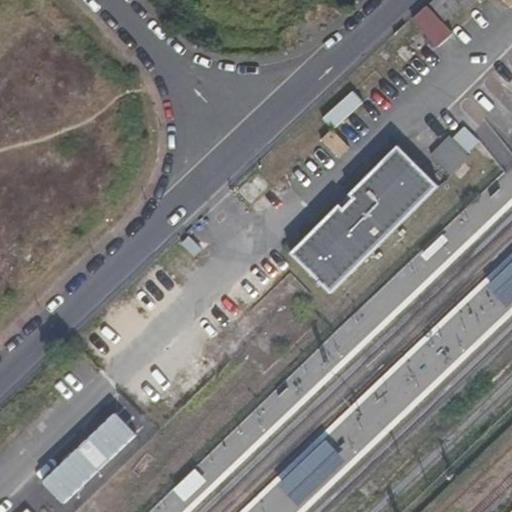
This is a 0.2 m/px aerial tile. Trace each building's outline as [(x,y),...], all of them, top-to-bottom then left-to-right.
[(477,2),(474,0),(435,0),(430,5),(446,22),(461,9),(465,13),(477,2)] [(452,34),(428,8),(412,23),(436,49),(452,34)] [(468,156),(449,138),(429,158),(449,177),(468,156)] [(342,209),(339,205),(290,254),(330,294),(438,187),(397,147),(348,196),(352,199),(342,209)] [(511,303),(511,264),(489,286),(508,307),(511,303)] [(132,412),(106,439),(127,459),(153,432),(132,412)] [(348,461),(329,441),(282,485),(301,505),(348,461)]
